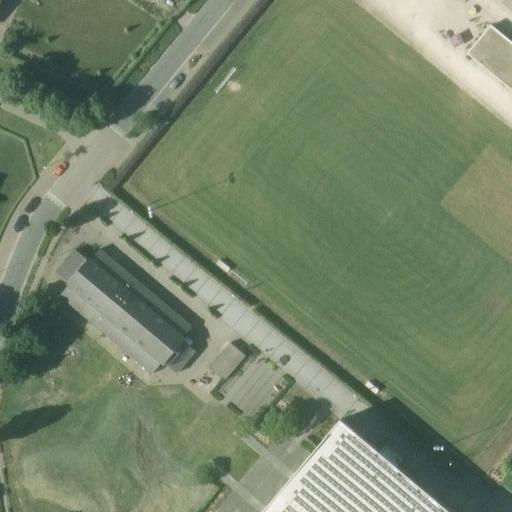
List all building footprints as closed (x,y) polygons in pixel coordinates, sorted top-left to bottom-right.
[(511,45),(489,26),(465,55),(511,93),(511,45)] [(183,338),(191,328),(98,250),(89,261),(87,259),(86,261),(73,251),(55,273),(67,283),(65,285),(67,286),(58,297),(151,375),(160,365),(162,366),(163,365),(176,375),(195,352),(182,342),(185,340),(183,338)] [(207,369),(224,382),(245,357),(228,344),(207,369)] [(377,454),(338,421),(261,511),(446,511),(394,468),(377,454)] [(392,453),(384,446),(377,454),(394,468),(401,460),(392,453)]
